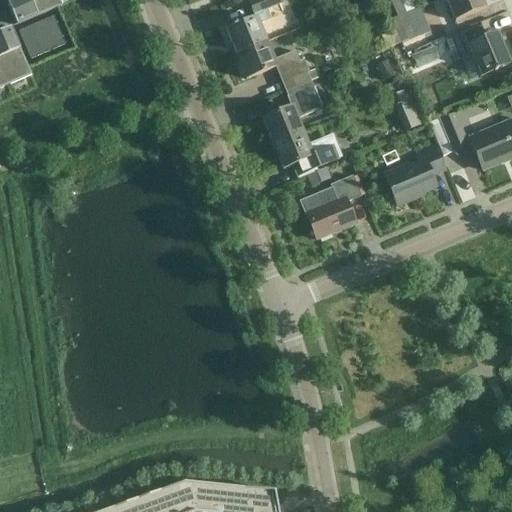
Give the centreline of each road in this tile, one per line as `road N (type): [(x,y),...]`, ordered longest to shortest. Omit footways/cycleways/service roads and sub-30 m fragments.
road 1 (residential): [(290,305),(155,0)]
road 2 (residential): [(290,305),(511,213)]
road 3 (residential): [(333,511),(290,305)]
